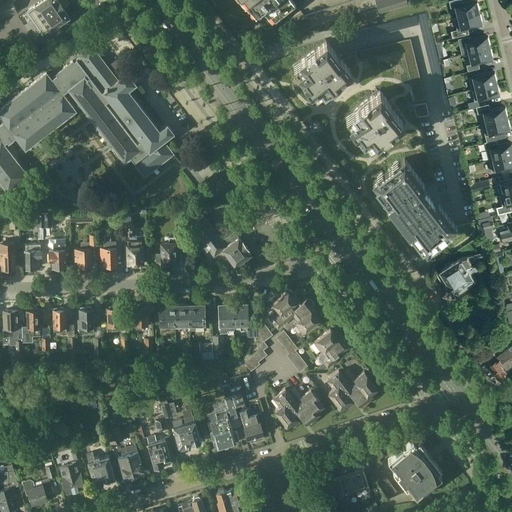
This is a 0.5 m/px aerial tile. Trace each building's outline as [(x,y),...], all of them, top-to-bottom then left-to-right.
[(12,0),(0,5),(0,17),(1,17),(16,10),(12,0)] [(42,36),(50,30),(69,17),(64,9),(69,5),(65,0),(58,0),(58,1),(57,0),(41,0),(33,6),(25,12),(42,36)] [(241,0),(245,4),(246,3),(255,15),(262,10),(272,23),(295,4),(291,0),(241,0)] [(360,11),(355,0),(352,0),(350,1),(354,13),(360,11)] [(362,0),(355,0),(360,11),(365,9),(362,0)] [(362,0),(365,9),(371,8),(368,0),(362,0)] [(381,0),(376,0),(375,0),(377,6),(379,13),(385,11),(381,0)] [(391,9),(387,0),(381,0),(385,11),(391,9)] [(399,0),(387,0),(391,9),(407,5),(399,0)] [(350,1),(344,3),(348,15),(354,13),(350,1)] [(457,18),(454,18),(455,19),(480,12),(477,1),(454,6),(457,18)] [(348,15),(344,3),(338,5),(342,17),(348,15)] [(333,6),(337,19),(342,17),(338,5),(333,6)] [(333,6),(327,8),(331,21),(337,19),(333,6)] [(327,8),(321,10),(325,23),(331,21),(327,8)] [(375,8),(364,13),(366,19),(378,15),(375,8)] [(320,24),(325,23),(321,10),(316,12),(320,24)] [(290,19),(300,31),(304,16),(300,11),(290,19)] [(314,26),(320,24),(316,12),(310,14),(314,26)] [(480,12),(455,19),(457,30),(451,31),(453,37),(465,34),(463,29),(482,24),(480,12)] [(300,31),(314,26),(310,14),(304,16),(300,31)] [(465,43),(467,53),(490,47),(487,36),(470,40),(469,36),(460,38),(461,43),(465,43)] [(339,57),(326,40),(299,61),(305,69),(299,74),(305,82),(304,82),(311,91),(319,85),(324,92),(351,71),(339,56),(339,57)] [(57,74),(51,79),(63,94),(69,89),(79,102),(82,105),(88,113),(90,117),(101,130),(103,133),(113,146),(116,150),(124,161),(127,159),(130,156),(132,159),(134,161),(133,161),(144,175),(173,153),(162,140),(173,132),(167,124),(159,130),(127,89),(135,83),(128,73),(127,72),(126,72),(121,66),(112,73),(106,65),(90,45),(88,46),(88,47),(84,42),(76,48),(80,52),(79,53),(78,54),(79,57),(73,62),(72,61),(57,73),(57,74)] [(51,45),(38,54),(42,60),(55,50),(51,45)] [(468,71),(480,68),(478,62),(493,59),(490,47),(467,53),(470,64),(467,65),(468,71)] [(0,181),(7,190),(27,175),(3,144),(7,141),(8,143),(16,137),(25,148),(75,110),(63,94),(51,79),(46,72),(0,107),(0,115),(4,121),(0,123),(0,181)] [(472,89),(497,83),(494,72),(469,78),(472,89)] [(472,89),(475,101),(478,100),(500,95),(497,83),(472,89)] [(350,123),(357,132),(363,140),(364,139),(370,135),(376,142),(382,138),(392,131),(403,122),(390,106),(391,105),(379,90),(378,91),(373,95),(368,99),(368,98),(359,105),(359,106),(353,110),(353,111),(358,117),(350,123)] [(478,100),(475,101),(468,103),(469,108),(479,106),(478,100)] [(426,102),(413,105),(416,118),(429,115),(426,102)] [(478,114),(480,113),(482,124),(508,118),(505,106),(490,110),(489,104),(476,107),(478,114)] [(482,124),(487,142),(496,140),(499,139),(497,133),(510,129),(508,118),(482,124)] [(497,146),(496,140),(487,142),(485,142),(489,160),(511,154),(511,144),(511,142),(497,146)] [(511,154),(489,160),(492,171),(511,166),(511,154)] [(418,182),(401,158),(371,181),(422,248),(451,226),(434,203),(431,206),(415,184),(418,182)] [(511,191),(511,179),(497,183),(500,195),(511,191)] [(481,188),(480,182),(470,184),(472,190),(481,188)] [(503,206),(511,204),(511,191),(500,195),(503,206)] [(95,196),(73,197),(73,208),(95,207),(95,196)] [(70,214),(70,222),(93,221),(93,213),(70,214)] [(38,215),(38,227),(38,239),(46,239),(46,227),(51,227),(51,225),(51,215),(38,215)] [(238,237),(230,243),(226,238),(222,241),(203,216),(191,225),(214,255),(222,249),(235,265),(251,254),(248,250),(248,249),(242,241),(241,241),(238,237)] [(481,223),(482,229),(493,227),(492,220),(481,223)] [(511,227),(508,228),(509,232),(501,234),(503,242),(511,239),(511,227)] [(175,242),(175,236),(168,236),(169,242),(161,242),(162,253),(156,254),(156,262),(162,262),(162,263),(163,263),(165,264),(168,264),(169,262),(176,262),(176,260),(176,249),(178,249),(178,242),(176,243),(176,242),(175,242)] [(116,240),(104,241),(104,247),(100,248),(100,250),(100,259),(103,259),(103,265),(110,265),(112,266),(114,266),(115,264),(117,264),(117,247),(116,247),(116,240)] [(141,240),(128,240),(128,246),(128,248),(128,264),(135,264),(136,265),(139,265),(140,264),(142,264),(142,263),(142,253),(143,252),(143,249),(142,248),(142,246),(141,246),(141,240)] [(15,268),(15,250),(14,241),(0,241),(0,263),(1,263),(1,268),(8,268),(10,269),(12,269),(13,268),(15,268)] [(65,242),(51,243),(51,246),(53,245),(53,249),(49,249),(49,261),(52,261),(52,266),(59,266),(59,268),(64,268),(64,266),(66,266),(65,249),(65,242)] [(490,256),(487,242),(481,244),(484,257),(490,256)] [(40,243),(25,244),(26,250),(25,250),(26,267),(27,267),(28,269),(32,268),(34,267),(35,267),(40,267),(39,256),(41,256),(41,249),(40,243)] [(499,243),(488,245),(490,253),(501,250),(499,243)] [(92,265),(91,248),(74,248),(75,260),(77,260),(78,266),(85,265),(86,267),(88,267),(90,265),(92,265)] [(440,273),(438,274),(442,281),(446,278),(449,282),(448,283),(454,291),(455,290),(458,294),(477,282),(474,278),(474,277),(467,266),(470,264),(476,260),(475,259),(483,258),(482,253),(461,258),(441,271),(442,272),(440,273)] [(503,271),(501,261),(495,263),(497,273),(503,271)] [(498,282),(501,292),(507,291),(505,281),(498,282)] [(289,311),(294,318),(284,326),(288,331),(295,325),(294,322),(295,321),(303,331),(318,318),(311,309),(314,307),(307,297),(301,302),(294,293),(291,295),(288,291),(273,303),(277,308),(269,314),(278,325),(291,315),(288,312),(289,311)] [(234,330),(234,329),(233,302),(223,303),(223,304),(219,304),(219,311),(217,311),(217,318),(220,318),(220,325),(220,331),(221,333),(228,333),(228,330),(234,330)] [(256,323),(247,324),(247,312),(248,310),(248,306),(247,305),(247,304),(243,304),(243,302),(233,302),(234,329),(240,329),(240,330),(247,330),(247,337),(257,336),(256,323)] [(178,305),(175,305),(175,326),(190,326),(189,305),(185,305),(184,304),(179,304),(178,305)] [(189,305),(190,326),(204,325),(203,304),(189,305)] [(135,307),(134,307),(134,324),(136,324),(136,328),(142,328),(142,324),(148,324),(147,306),(141,306),(140,305),(136,305),(135,307)] [(175,326),(175,305),(160,306),(161,327),(175,326)] [(109,308),(107,308),(108,329),(122,329),(122,325),(123,324),(122,318),(120,318),(120,311),(120,307),(114,307),(113,306),(110,306),(109,308)] [(59,309),(53,309),(53,326),(54,331),(67,331),(66,326),(66,312),(66,309),(64,309),(63,307),(60,307),(59,309)] [(86,308),(79,308),(80,319),(78,319),(78,326),(79,327),(79,332),(94,331),(93,326),(94,326),(94,324),(95,323),(95,320),(94,319),(93,308),(92,308),(90,307),(87,307),(86,308)] [(32,335),(40,335),(39,327),(40,327),(40,317),(44,317),(45,315),(44,310),(39,310),(39,309),(38,309),(37,308),(34,308),(32,309),(26,310),(27,327),(27,332),(32,332),(32,335)] [(24,329),(18,329),(17,310),(9,310),(8,309),(5,309),(4,310),(2,310),(3,328),(11,328),(11,334),(11,344),(15,344),(15,352),(23,352),(23,340),(24,340),(24,329)] [(257,347),(243,357),(246,364),(251,371),(260,364),(258,362),(267,355),(263,350),(268,346),(264,341),(269,337),(273,334),(263,322),(263,317),(256,317),(257,347)] [(345,336),(341,336),(341,335),(338,338),(331,328),(315,340),(322,350),(325,348),(332,357),(348,345),(347,344),(348,341),(345,336)] [(223,335),(213,336),(213,350),(224,349),(223,335)] [(152,338),(144,338),(144,352),(152,352),(152,338)] [(497,341),(483,351),(485,354),(484,355),(500,376),(509,370),(507,368),(511,364),(511,344),(504,350),(500,343),(499,344),(497,341)] [(212,351),(212,342),(200,342),(200,351),(212,351)] [(324,352),(319,355),(328,367),(333,363),(331,361),(329,363),(327,361),(329,359),(324,352)] [(346,406),(352,401),(355,398),(360,404),(361,403),(363,404),(364,405),(368,401),(368,400),(367,398),(373,394),(373,393),(371,390),(376,386),(364,371),(355,378),(354,377),(356,375),(350,367),(345,371),(353,381),(346,386),(349,383),(339,370),(328,378),(334,387),(329,391),(339,404),(337,406),(337,407),(339,410),(341,410),(346,406)] [(228,417),(238,414),(235,405),(230,389),(229,384),(222,386),(225,396),(224,397),(227,407),(215,410),(217,418),(209,420),(212,430),(210,431),(214,445),(217,444),(217,446),(235,441),(235,440),(239,439),(237,432),(235,430),(233,431),(228,417)] [(293,404),(292,404),(295,401),(285,388),(274,397),(280,405),(275,409),(287,424),(291,421),(293,424),(299,419),(302,416),(307,422),(316,414),(314,412),(323,405),(311,389),(307,392),(301,396),(300,395),(302,393),(301,392),(296,385),(291,389),(299,399),(293,404)] [(240,386),(230,389),(235,405),(245,402),(240,386)] [(172,414),(169,404),(168,401),(163,402),(163,403),(160,404),(164,416),(172,414)] [(182,409),(184,417),(185,422),(182,423),(181,418),(172,420),(179,445),(179,444),(180,449),(188,447),(187,442),(199,439),(192,415),(190,407),(182,409)] [(243,425),(244,425),(247,437),(249,437),(250,442),(263,438),(262,433),(263,433),(259,421),(260,420),(257,413),(249,415),(247,408),(239,411),(243,425)] [(157,431),(167,428),(163,416),(154,418),(157,431)] [(123,440),(119,425),(105,429),(110,444),(123,440)] [(79,446),(85,444),(83,435),(76,437),(79,446)] [(164,466),(171,463),(169,458),(170,458),(164,438),(156,440),(154,435),(147,437),(148,442),(147,442),(154,465),(163,463),(164,466)] [(413,440),(387,460),(399,474),(405,469),(407,471),(400,476),(403,480),(410,475),(411,477),(405,482),(416,497),(441,477),(438,473),(441,470),(433,460),(430,462),(424,455),(427,453),(419,443),(416,445),(413,440)] [(137,470),(143,469),(136,444),(118,449),(119,455),(118,455),(124,474),(129,472),(131,477),(138,475),(137,470)] [(74,460),(81,458),(77,447),(71,449),(74,460)] [(106,483),(115,480),(114,476),(108,454),(99,457),(99,455),(94,456),(93,451),(86,453),(88,460),(94,483),(105,480),(106,483)] [(19,486),(13,468),(12,464),(4,466),(4,471),(0,471),(0,504),(2,511),(18,507),(12,488),(19,486)] [(49,477),(56,475),(53,464),(45,466),(49,477)] [(66,492),(84,487),(80,471),(79,472),(78,466),(70,468),(72,474),(62,476),(66,492)] [(373,479),(382,472),(378,467),(369,474),(373,479)] [(350,472),(351,474),(357,491),(357,493),(369,488),(362,468),(350,472)] [(350,472),(334,478),(333,478),(340,498),(341,498),(340,497),(357,491),(351,474),(350,472)] [(28,498),(30,497),(32,503),(47,498),(47,496),(54,493),(51,483),(43,485),(43,483),(36,485),(35,483),(32,481),(32,480),(30,479),(23,481),(28,498)] [(241,496),(239,492),(242,491),(239,482),(232,484),(232,483),(227,484),(227,483),(217,486),(218,492),(217,493),(219,501),(217,502),(220,511),(222,511),(221,511),(243,511),(243,510),(239,511),(237,504),(239,503),(237,496),(241,496)] [(205,511),(201,496),(192,499),(183,502),(183,503),(178,504),(180,511),(182,511),(205,511)]
